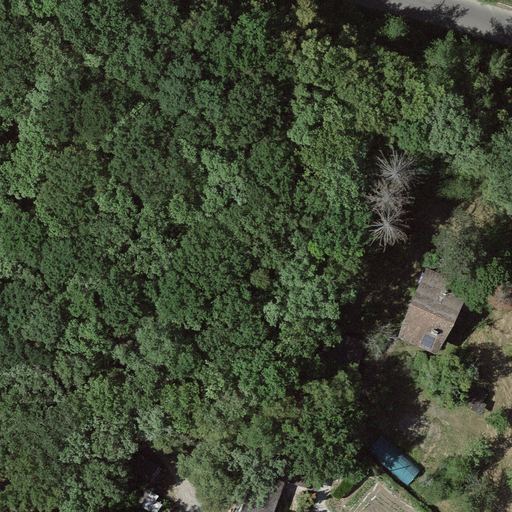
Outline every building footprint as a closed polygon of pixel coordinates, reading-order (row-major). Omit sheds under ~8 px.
[(471,291),(430,273),(400,341),(441,359),(471,291)] [(344,327),(307,317),(291,373),(352,390),(366,341),(342,334),(344,327)] [(421,470),(383,437),(371,451),(408,484),(421,470)] [(328,449),(297,443),(290,483),(320,488),(328,449)] [(46,481),(0,460),(0,484),(37,502),(46,481)] [(276,511),(286,484),(257,474),(243,511),(276,511)] [(114,511),(79,496),(71,511),(114,511)]
